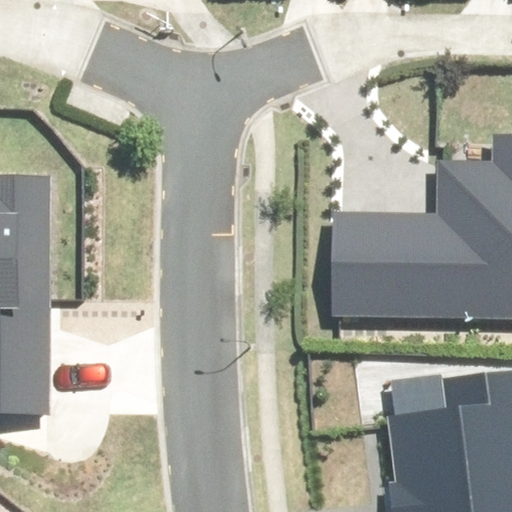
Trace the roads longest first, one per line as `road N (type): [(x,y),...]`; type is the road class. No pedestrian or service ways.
road 1 (residential): [(214,511),(200,302),(206,100)]
road 2 (residential): [(206,100),(334,43),(511,43)]
road 3 (residential): [(0,33),(33,34),(206,100)]
